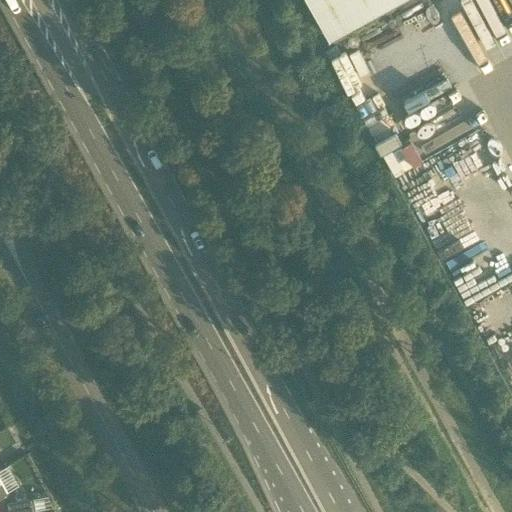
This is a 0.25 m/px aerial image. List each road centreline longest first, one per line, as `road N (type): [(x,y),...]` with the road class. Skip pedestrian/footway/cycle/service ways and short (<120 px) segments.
road 1 (primary): [(11,0),(299,511)]
road 2 (primary): [(340,511),(62,0)]
road 3 (tertiary): [(150,511),(11,253)]
